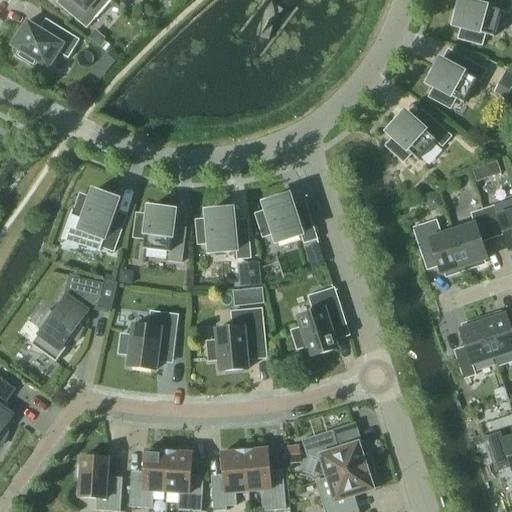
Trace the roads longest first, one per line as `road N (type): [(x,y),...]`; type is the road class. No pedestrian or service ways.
road 1 (residential): [(1,511),(78,400),(240,409),(381,375)]
road 2 (residential): [(306,131),(229,158),(180,161),(115,144),(0,87)]
road 3 (residential): [(381,375),(306,131)]
road 4 (residential): [(404,0),(382,56),(306,131)]
road 5 (residential): [(425,511),(381,375)]
